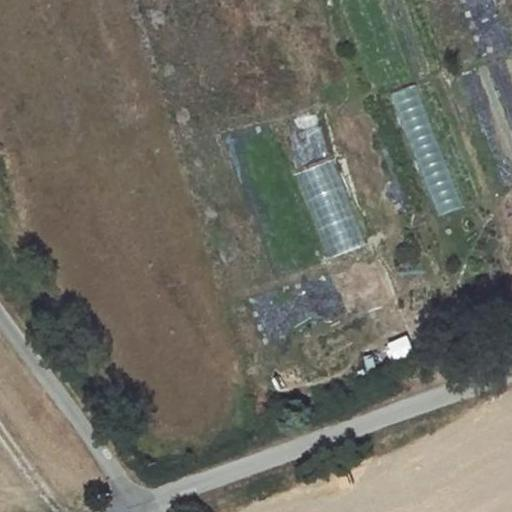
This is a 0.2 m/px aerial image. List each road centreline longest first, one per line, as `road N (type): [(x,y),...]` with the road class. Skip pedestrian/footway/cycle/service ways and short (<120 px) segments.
road 1 (unclassified): [(137,507),(511,372)]
road 2 (unclassified): [(0,320),(137,507)]
